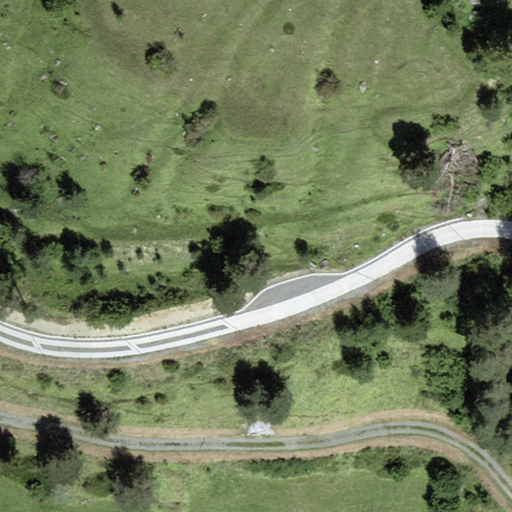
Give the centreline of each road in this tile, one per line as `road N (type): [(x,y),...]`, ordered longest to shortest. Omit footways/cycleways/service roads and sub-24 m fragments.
road 1 (track): [(0,413),(149,445),(407,424),(450,435),(511,487)]
road 2 (track): [(511,241),(482,233),(419,242),(286,303),(88,355),(0,341)]
